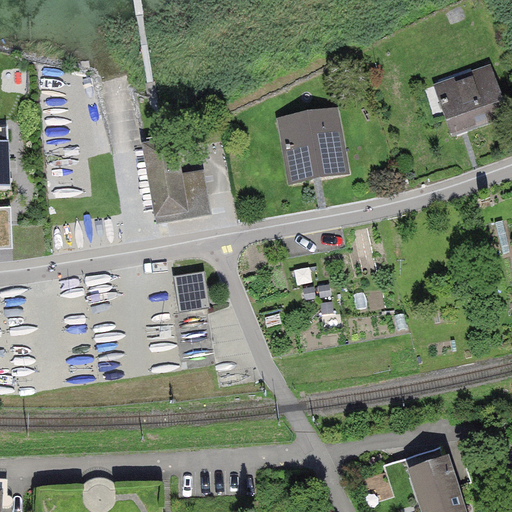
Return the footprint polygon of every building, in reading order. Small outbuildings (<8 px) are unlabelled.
[(433,95),(451,143),(510,120),(492,72),(433,95)] [(356,179),(346,114),(283,124),(293,189),(356,179)] [(18,126),(0,126),(0,190),(20,190),(18,126)] [(203,134),(144,144),(156,224),(215,215),(203,134)] [(212,276),(180,280),(185,310),(216,306),(212,276)] [(474,511),(458,456),(418,468),(431,511),(474,511)] [(12,511),(13,492),(0,491),(0,511),(12,511)]
